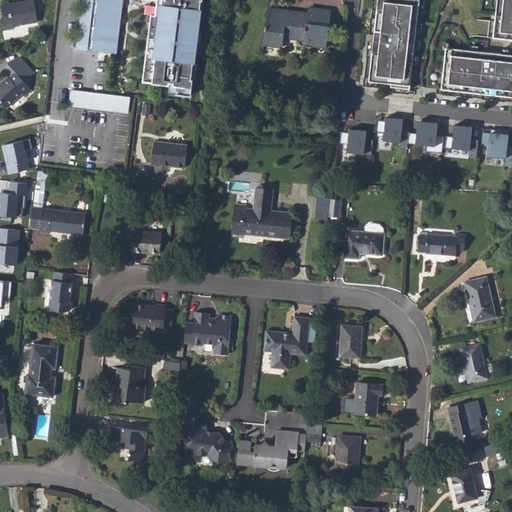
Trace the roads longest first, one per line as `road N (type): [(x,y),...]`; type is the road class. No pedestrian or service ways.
road 1 (residential): [(409,511),(422,388),(403,319),(363,298),(253,289)]
road 2 (residential): [(74,480),(104,277),(183,282)]
road 3 (residential): [(353,0),(350,91),(363,101),(511,120)]
road 4 (residential): [(52,126),(65,0)]
road 5 (residential): [(253,289),(242,411)]
